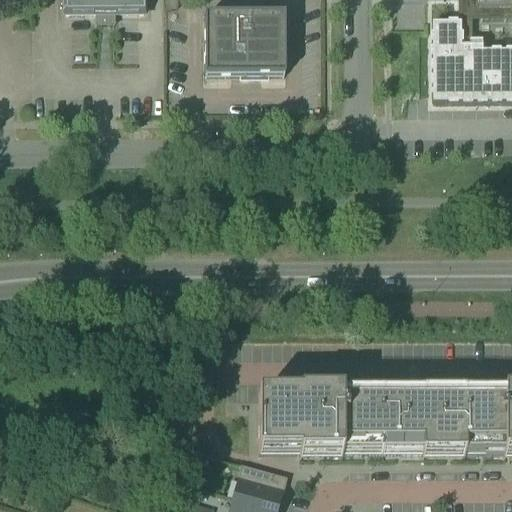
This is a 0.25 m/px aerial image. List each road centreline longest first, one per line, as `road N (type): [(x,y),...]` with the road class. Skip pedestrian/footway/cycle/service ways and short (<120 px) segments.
road 1 (unclassified): [(0,157),(358,154),(360,0)]
road 2 (secondary): [(0,286),(122,276),(511,278)]
road 3 (residential): [(511,373),(226,373)]
road 4 (residential): [(325,491),(511,491)]
